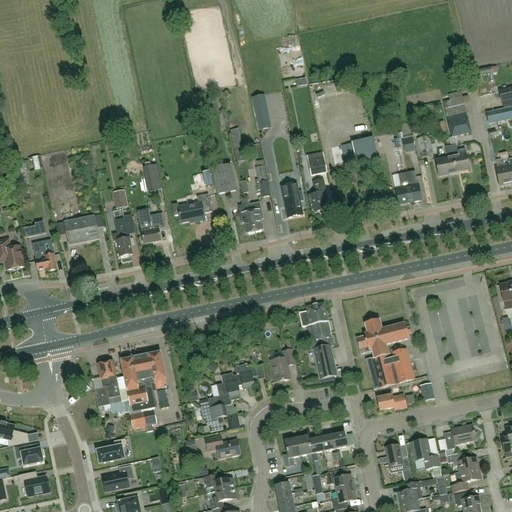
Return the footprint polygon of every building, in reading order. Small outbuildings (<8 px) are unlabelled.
[(278,49),(281,70),(291,69),(288,47),(278,49)] [(492,67),(478,70),(480,77),(493,74),(492,67)] [(511,99),(511,88),(498,91),(500,102),(511,99)] [(450,101),(443,103),(446,117),(466,113),(461,92),(448,95),(450,101)] [(511,108),(486,114),(488,123),(511,118),(511,108)] [(466,113),(447,117),(452,139),(471,134),(466,113)] [(271,128),(269,117),(257,120),(259,131),(271,128)] [(429,137),(417,140),(421,157),(433,155),(429,137)] [(403,140),(405,150),(415,148),(413,138),(403,140)] [(331,149),(336,169),(379,160),(374,139),(331,149)] [(456,146),(451,147),(456,174),(469,171),(466,155),(456,157),(455,153),(457,152),(456,146)] [(456,174),(451,147),(445,148),(446,154),(449,154),(450,158),(435,161),(439,177),(456,174)] [(324,158),(307,161),(310,176),(326,174),(324,158)] [(511,184),(511,176),(509,164),(504,165),(503,159),(496,161),(497,167),(495,167),(499,188),(511,184)] [(34,173),(45,169),(41,160),(30,164),(34,173)] [(24,162),(10,165),(15,186),(23,184),(20,171),(26,170),(24,162)] [(231,165),(211,169),(217,195),(236,191),(231,165)] [(146,168),(151,191),(160,189),(156,166),(146,168)] [(265,167),(256,169),(258,181),(267,179),(265,167)] [(348,171),(350,184),(357,183),(356,181),(363,179),(361,169),(348,171)] [(210,172),(203,174),(206,188),(213,186),(210,172)] [(413,203),(422,201),(418,184),(417,184),(415,172),(407,174),(409,186),(413,203)] [(409,186),(407,174),(399,175),(402,187),(396,188),(399,205),(413,203),(409,186)] [(266,180),(256,182),(258,191),(261,191),(262,198),(270,197),(266,180)] [(325,211),(326,211),(325,206),(328,205),(324,186),(323,181),(313,182),(314,188),(315,194),(311,195),(307,196),(309,206),(313,205),(314,213),(319,212),(320,214),(324,213),(325,211)] [(303,216),(300,203),(303,202),(302,192),(298,193),(297,184),(281,187),(287,219),(303,216)] [(195,190),(197,196),(206,193),(205,187),(195,190)] [(371,211),(397,206),(394,192),(384,194),(383,190),(363,193),(367,211),(371,211)] [(131,208),(128,192),(116,194),(118,210),(131,208)] [(203,213),(211,212),(208,195),(198,197),(199,203),(177,208),(181,223),(194,221),(194,222),(205,220),(203,213)] [(250,212),(249,205),(247,199),(241,201),(242,206),(238,207),(240,214),(239,214),(241,223),(244,223),(246,234),(255,232),(250,212)] [(250,212),(255,232),(263,231),(261,220),(263,219),(261,209),(259,203),(249,205),(250,212)] [(135,234),(132,220),(131,215),(123,217),(123,220),(114,221),(117,234),(112,235),(114,242),(116,242),(119,258),(132,255),(129,238),(128,239),(127,235),(135,234)] [(141,233),(144,245),(161,242),(158,227),(164,226),(162,215),(149,218),(151,231),(141,233)] [(94,217),(79,220),(84,242),(99,240),(94,217)] [(64,223),(67,235),(69,246),(84,242),(79,220),(64,223)] [(27,233),(29,242),(42,238),(40,229),(27,233)] [(8,240),(0,241),(0,263),(5,262),(7,271),(13,270),(15,271),(17,271),(19,269),(24,267),(20,247),(10,249),(8,240)] [(45,257),(44,250),(34,252),(36,262),(35,262),(37,271),(47,269),(48,272),(57,270),(54,255),(45,257)] [(511,283),(500,286),(503,303),(511,300),(511,283)] [(417,309),(419,300),(411,299),(409,308),(417,309)] [(328,323),(324,304),(306,308),(307,312),(299,314),(302,328),(308,327),(319,380),(336,377),(331,348),(333,348),(331,338),(329,339),(326,323),(328,323)] [(364,337),(356,339),(361,355),(372,352),(374,359),(366,361),(374,391),(414,380),(406,351),(389,355),(386,346),(409,340),(408,335),(411,334),(409,328),(406,329),(405,324),(382,330),(379,320),(375,321),(374,318),(368,319),(369,323),(365,324),(367,333),(364,334),(364,337)] [(275,384),(291,380),(288,367),(296,366),(293,351),(282,353),(284,359),(270,362),(275,384)] [(152,355),(149,356),(154,383),(155,385),(156,390),(164,388),(163,384),(166,383),(160,354),(158,354),(157,352),(153,353),(152,355)] [(155,408),(150,384),(154,383),(149,356),(128,360),(127,358),(122,359),(122,361),(121,361),(126,388),(118,390),(123,412),(123,414),(155,408)] [(427,374),(426,359),(418,360),(419,374),(427,374)] [(118,390),(112,361),(97,365),(103,389),(107,388),(107,392),(103,393),(103,394),(95,395),(98,408),(110,406),(111,407),(109,408),(110,410),(111,410),(112,415),(123,412),(118,390)] [(243,386),(243,387),(243,390),(254,388),(252,378),(257,377),(258,381),(265,379),(262,366),(255,367),(255,366),(247,368),(246,365),(235,368),(237,376),(241,376),(243,386)] [(238,388),(243,387),(243,386),(241,376),(237,376),(233,377),(233,374),(221,377),(223,385),(227,384),(230,402),(231,402),(240,400),(238,388)] [(210,410),(224,407),(226,417),(230,417),(228,407),(232,406),(231,402),(230,402),(227,384),(223,385),(217,386),(219,398),(208,400),(209,406),(210,410)] [(420,387),(424,403),(433,400),(430,385),(420,387)] [(392,396),(378,399),(380,412),(394,409),(395,411),(407,409),(404,396),(392,398),(392,396)] [(408,406),(414,405),(413,396),(406,398),(408,406)] [(163,408),(171,406),(169,399),(161,400),(163,408)] [(217,419),(226,417),(224,407),(210,410),(209,406),(201,408),(203,419),(205,419),(207,427),(209,427),(210,434),(223,431),(222,424),(218,424),(217,419)] [(143,413),(146,427),(156,425),(153,411),(143,413)] [(146,427),(143,413),(129,415),(132,430),(146,427)] [(0,423),(0,438),(9,440),(8,445),(28,447),(29,434),(14,433),(15,427),(7,426),(8,424),(1,423),(0,423)] [(475,442),(472,427),(451,431),(452,433),(443,435),(447,451),(455,449),(455,446),(475,442)] [(511,427),(506,428),(508,437),(501,438),(506,459),(511,458),(510,450),(511,449),(511,427)] [(333,436),(336,450),(348,448),(345,434),(333,436)] [(336,450),(333,436),(321,439),(324,453),(336,450)] [(221,437),(205,440),(208,453),(217,451),(219,461),(240,456),(237,441),(222,444),(221,437)] [(296,439),(300,458),(308,456),(309,464),(314,463),(309,441),(308,437),(296,439)] [(284,442),(286,451),(287,455),(283,456),(286,468),(294,467),(293,459),(300,458),(296,439),(284,442)] [(324,453),(321,439),(309,441),(314,463),(318,462),(316,454),(324,453)] [(114,443),(115,448),(97,452),(100,465),(124,460),(122,448),(127,447),(126,440),(114,443)] [(431,458),(427,440),(409,443),(412,456),(413,456),(414,463),(424,461),(426,471),(441,468),(438,457),(431,458)] [(399,446),(385,449),(390,475),(410,471),(408,458),(402,459),(399,446)] [(26,447),(15,449),(18,461),(22,460),(24,467),(44,463),(42,458),(44,457),(43,451),(41,451),(41,450),(27,453),(26,447)] [(196,447),(188,449),(190,457),(198,455),(196,447)] [(459,474),(479,470),(476,458),(459,462),(458,455),(446,457),(448,465),(453,464),(453,468),(457,467),(459,474)] [(120,475),(103,479),(106,493),(129,488),(127,481),(134,480),(132,467),(119,469),(120,475)] [(335,485),(336,492),(354,489),(351,476),(348,477),(346,470),(326,475),(329,486),(335,485)] [(470,491),(468,483),(481,481),(479,470),(459,474),(454,474),(457,486),(451,487),(453,494),(470,491)] [(28,498),(50,493),(47,478),(34,481),(32,474),(18,477),(20,485),(25,484),(28,498)] [(207,495),(235,490),(233,479),(218,482),(217,476),(206,478),(208,490),(206,490),(207,495)] [(398,493),(400,504),(417,500),(422,500),(420,489),(422,489),(421,482),(404,486),(405,492),(398,493)] [(277,499),(292,496),(289,484),(275,487),(277,499)] [(347,503),(356,501),(354,489),(336,492),(338,499),(332,501),(334,511),(335,511),(349,509),(347,503)] [(222,503),(237,500),(235,490),(207,495),(208,501),(210,501),(211,505),(212,511),(223,509),(222,503)] [(133,511),(144,510),(141,492),(126,495),(126,496),(127,499),(126,501),(118,503),(118,505),(116,506),(117,511),(133,511)] [(462,507),(463,511),(470,511),(481,510),(478,497),(474,498),(472,492),(454,496),(457,508),(462,507)] [(294,508),(292,496),(277,499),(280,510),(294,508)] [(420,511),(417,500),(400,504),(401,511),(426,511),(426,510),(420,511)]
